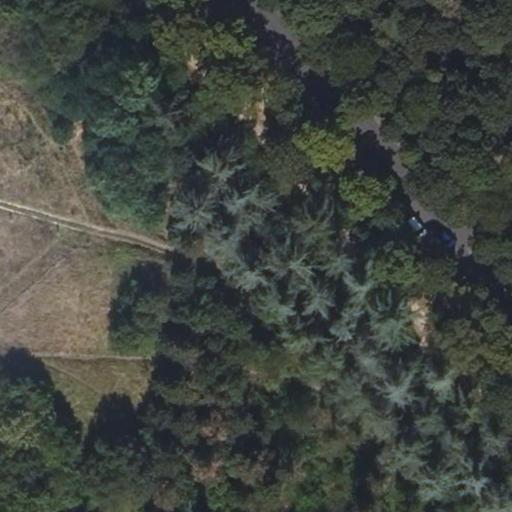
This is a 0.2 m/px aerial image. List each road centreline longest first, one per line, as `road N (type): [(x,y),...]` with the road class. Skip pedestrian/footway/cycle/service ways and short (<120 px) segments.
road 1 (unknown): [(511,426),(132,0)]
road 2 (tertiary): [(240,0),(511,316)]
